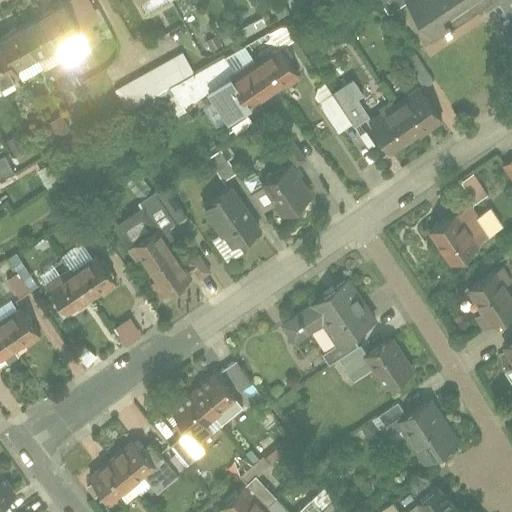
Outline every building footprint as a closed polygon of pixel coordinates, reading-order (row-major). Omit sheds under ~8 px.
[(108,29),(91,0),(68,0),(62,4),(83,42),(108,29)] [(397,0),(426,45),(495,0),(397,0)] [(83,42),(62,4),(37,18),(58,56),(83,42)] [(58,56),(37,18),(12,32),(33,70),(58,56)] [(33,70),(12,32),(0,38),(0,69),(8,84),(33,70)] [(281,51),(257,65),(272,90),(296,76),(281,51)] [(257,65),(233,78),(248,104),(272,90),(257,65)] [(0,88),(8,84),(0,69),(0,88)] [(328,91),(323,83),(309,91),(336,134),(367,115),(355,96),(360,93),(350,77),(328,91)] [(419,92),(397,105),(416,136),(438,123),(419,92)] [(397,105),(375,118),(394,149),(416,136),(397,105)] [(293,142),(281,148),(291,167),(303,160),(293,142)] [(0,177),(13,171),(4,154),(0,155),(0,177)] [(301,201),(281,171),(262,183),(282,213),(301,201)] [(470,202),(485,194),(473,171),(458,180),(470,202)] [(254,233),(228,190),(206,203),(231,246),(254,233)] [(482,236),(464,208),(433,228),(450,256),(482,236)] [(159,234),(133,250),(147,273),(173,257),(159,234)] [(173,257),(147,273),(162,296),(187,281),(173,257)] [(99,258),(74,273),(88,297),(113,282),(99,258)] [(511,306),(490,271),(464,287),(488,327),(511,312),(511,306)] [(6,279),(16,294),(27,287),(18,272),(6,279)] [(74,273),(49,287),(64,312),(88,297),(74,273)] [(367,326),(342,284),(283,319),(295,339),(321,324),(334,345),(367,326)] [(22,311),(0,324),(0,326),(15,350),(38,335),(22,311)] [(123,342),(138,332),(127,316),(113,326),(123,342)] [(0,326),(0,359),(15,350),(0,326)] [(412,372),(392,339),(367,354),(387,387),(412,372)] [(511,339),(502,346),(511,362),(511,339)] [(216,370),(192,391),(211,413),(234,392),(216,370)] [(192,391),(169,411),(187,433),(211,413),(192,391)] [(449,444),(422,403),(396,420),(423,461),(449,444)] [(131,441),(110,457),(128,483),(150,467),(131,441)] [(110,457),(88,472),(107,498),(128,483),(110,457)] [(0,498),(10,492),(0,478),(0,498)] [(237,486),(216,506),(222,511),(254,511),(258,508),(237,486)] [(459,511),(438,487),(418,504),(425,511),(459,511)] [(395,511),(390,501),(370,511),(395,511)]
